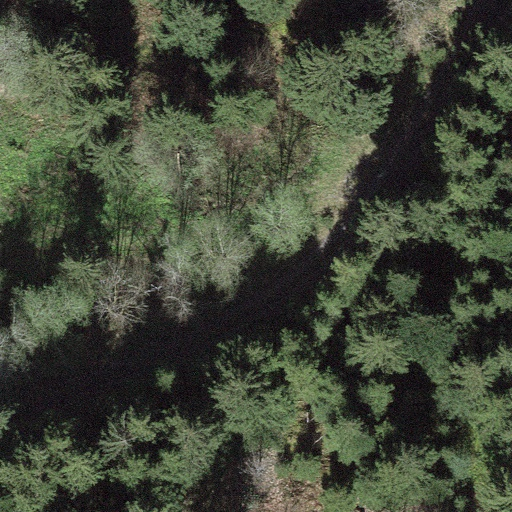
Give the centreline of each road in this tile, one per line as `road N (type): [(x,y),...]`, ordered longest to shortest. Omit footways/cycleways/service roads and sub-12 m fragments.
road 1 (track): [(0,402),(80,384),(216,330),(266,305),(306,272),(391,177),(487,0)]
road 2 (track): [(0,225),(31,237),(103,244),(176,242),(308,194),(411,140)]
